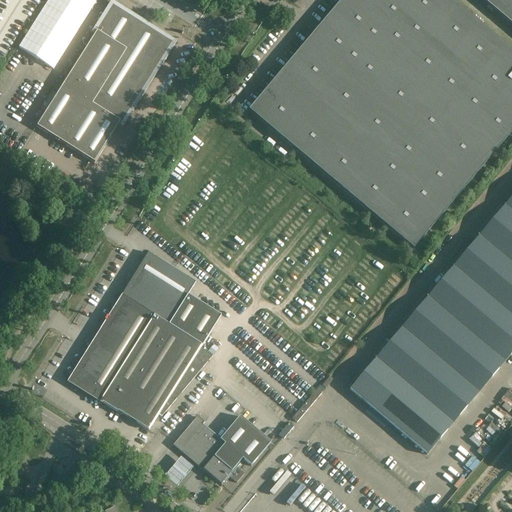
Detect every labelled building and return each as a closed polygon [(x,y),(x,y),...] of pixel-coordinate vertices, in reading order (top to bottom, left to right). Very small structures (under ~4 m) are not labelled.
[(511,0),(342,0),(249,111),(273,131),(413,250),(511,132),(511,0)] [(42,112),(36,122),(39,124),(36,127),(94,164),(121,123),(122,124),(169,50),(166,38),(115,6),(110,12),(108,11),(94,32),(96,33),(44,114),(42,112)] [(511,212),(505,206),(479,237),(511,264),(511,212)] [(511,264),(479,237),(453,268),(511,317),(511,264)] [(150,256),(124,297),(112,316),(115,319),(106,333),(103,331),(72,379),(83,385),(80,389),(118,413),(119,411),(149,431),(159,415),(162,417),(213,356),(201,349),(222,317),(188,296),(195,285),(150,256)] [(511,317),(453,268),(427,299),(505,364),(511,355),(511,317)] [(505,364),(427,299),(401,330),(479,395),(505,364)] [(401,330),(376,361),(453,426),(479,395),(401,330)] [(352,359),(360,349),(356,346),(348,355),(352,359)] [(453,426),(376,361),(350,392),(427,457),(453,426)] [(313,404),(321,395),(317,391),(309,400),(313,404)] [(301,410),(305,414),(313,404),(308,400),(301,410)] [(501,402),(491,412),(507,429),(511,424),(503,415),(509,410),(501,402)] [(300,410),(292,420),(297,424),(305,414),(300,410)] [(200,465),(204,469),(202,470),(208,475),(209,475),(221,485),(228,476),(237,483),(245,474),(237,468),(244,460),(251,467),(271,443),(240,417),(220,441),(200,465)] [(198,463),(200,465),(220,441),(203,425),(204,424),(197,418),(174,445),(197,464),(198,463)] [(289,423),(278,436),(283,440),(294,427),(289,423)] [(172,470),(164,479),(176,489),(184,480),(191,471),(179,461),(172,470)] [(76,466),(70,474),(81,480),(85,483),(90,475),(76,466)]
